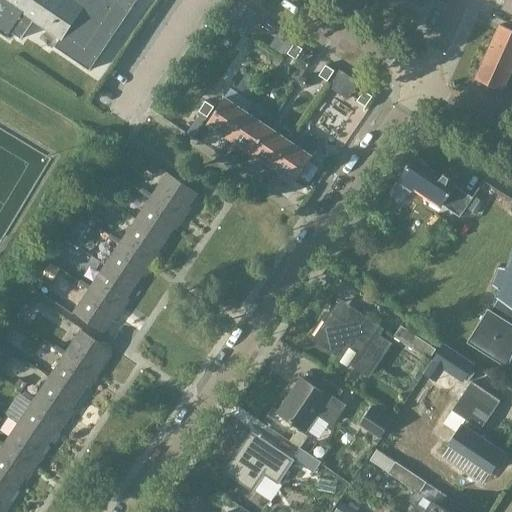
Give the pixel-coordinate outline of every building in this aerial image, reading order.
[(55,47),(90,70),(136,0),(0,0),(0,32),(9,38),(10,37),(7,35),(10,31),(21,38),(33,20),(60,38),(55,47)] [(511,0),(506,0),(503,7),(511,11),(511,0)] [(485,83),(501,91),(511,67),(511,30),(500,25),(476,79),(485,83)] [(211,52),(222,59),(233,43),(221,35),(211,52)] [(225,97),(208,123),(230,138),(247,112),(225,97)] [(247,112),(230,138),(251,152),(268,126),(247,112)] [(268,126),(251,152),(273,166),(290,141),(268,126)] [(290,141),(273,166),(295,182),(312,156),(290,141)] [(444,172),(442,175),(414,156),(407,166),(405,165),(397,175),(400,177),(396,182),(410,192),(414,187),(459,218),(473,198),(455,186),(456,184),(450,180),(452,177),(444,172)] [(151,196),(184,218),(191,208),(188,206),(197,193),(167,173),(151,196)] [(177,229),(184,218),(151,196),(136,220),(166,239),(174,227),(177,229)] [(158,252),(166,239),(136,220),(120,243),(153,264),(160,253),(158,252)] [(146,274),(153,264),(120,243),(105,265),(136,285),(144,273),(146,274)] [(488,309),(467,343),(509,369),(509,368),(510,364),(511,365),(511,252),(507,267),(498,266),(492,283),(499,288),(497,296),(500,298),(491,311),(489,310),(488,309)] [(127,298),(136,285),(105,265),(90,288),(122,310),(129,299),(127,298)] [(115,321),(122,310),(90,288),(74,311),(104,332),(113,319),(115,321)] [(381,330),(351,309),(341,302),(336,311),(317,339),(353,363),(353,364),(369,375),(389,345),(376,336),(381,330)] [(417,326),(412,333),(401,325),(393,336),(429,361),(436,350),(430,346),(435,338),(417,326)] [(65,354),(97,376),(105,366),(102,364),(111,351),(81,330),(65,354)] [(90,387),(97,376),(65,354),(50,377),(80,398),(88,385),(90,387)] [(71,410),(80,398),(50,377),(34,401),(67,422),(73,412),(71,410)] [(337,400),(338,399),(343,390),(324,377),(318,387),(303,377),(278,413),(304,431),(317,413),(332,423),(344,405),(337,400)] [(492,473),(505,453),(477,434),(480,429),(482,430),(501,402),(472,382),(453,411),(466,420),(450,445),(492,473)] [(59,433),(67,422),(34,401),(18,423),(49,444),(57,431),(59,433)] [(372,407),(360,424),(380,437),(391,421),(372,407)] [(40,456),(49,444),(18,423),(3,446),(35,468),(42,458),(40,456)] [(291,461),(261,441),(251,435),(227,471),(252,489),(263,474),(276,483),(291,461)] [(28,479),(35,468),(3,446),(0,450),(0,477),(18,490),(26,477),(28,479)] [(314,473),(321,463),(301,449),(294,459),(314,473)] [(385,478),(393,467),(374,454),(366,466),(385,478)] [(420,494),(427,483),(397,463),(389,473),(420,494)] [(9,503),(18,490),(0,477),(0,511),(1,511),(5,511),(11,504),(9,503)] [(448,511),(434,502),(426,511),(414,504),(408,511),(448,511)]
